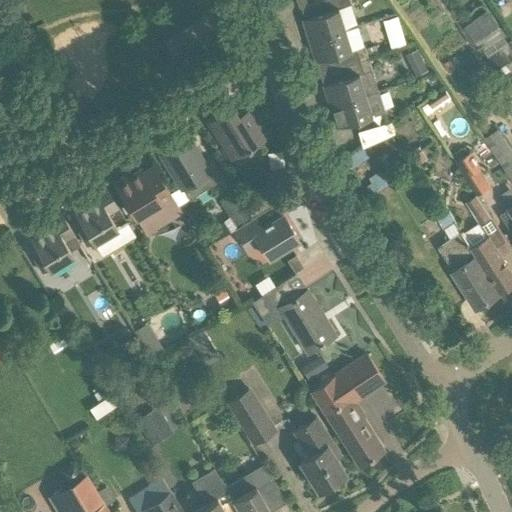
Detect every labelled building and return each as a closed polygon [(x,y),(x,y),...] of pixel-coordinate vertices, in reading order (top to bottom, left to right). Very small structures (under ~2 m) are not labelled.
[(304,19),(311,41),(347,29),(341,8),(353,4),(351,0),(324,0),(312,4),(316,16),(304,19)] [(474,45),(502,30),(491,10),(463,25),(474,45)] [(385,21),(389,33),(402,30),(399,17),(385,21)] [(347,29),(311,41),(318,62),(331,58),(335,69),(370,58),(367,49),(366,46),(354,50),(347,29)] [(511,42),(488,58),(499,75),(511,66),(511,42)] [(377,45),(367,49),(370,58),(380,55),(377,45)] [(407,54),(412,65),(423,59),(418,49),(407,54)] [(370,58),(335,69),(338,81),(325,85),(331,106),(380,91),(370,58)] [(380,91),(331,106),(338,128),(387,112),(380,91)] [(233,109),(210,123),(231,158),(266,137),(250,110),(238,117),(233,109)] [(371,144),(397,137),(393,122),(367,129),(371,144)] [(511,180),(511,151),(497,131),(484,140),(511,180)] [(216,181),(210,171),(190,140),(189,141),(189,140),(163,156),(163,157),(183,187),(189,197),(216,181)] [(343,159),(350,169),(372,155),(365,145),(343,159)] [(418,164),(428,158),(423,150),(422,150),(420,147),(411,152),(413,156),(418,164)] [(452,156),(456,161),(468,153),(465,148),(452,156)] [(468,153),(456,161),(478,195),(491,187),(478,168),(479,167),(470,152),(468,153)] [(167,220),(182,211),(154,166),(143,173),(140,169),(130,175),(129,173),(114,182),(136,217),(145,233),(167,220)] [(371,199),(390,188),(380,171),(370,177),(373,182),(364,188),(371,199)] [(79,233),(87,246),(93,242),(94,244),(117,230),(116,228),(126,222),(105,188),(86,200),(88,204),(75,212),(85,229),(79,233)] [(218,201),(234,226),(250,216),(239,197),(234,191),(218,201)] [(480,225),(491,218),(477,195),(465,203),(480,225)] [(456,221),(446,206),(434,214),(443,229),(456,221)] [(70,252),(81,245),(62,214),(46,224),(49,228),(31,239),(41,255),(35,259),(43,272),(49,268),(50,270),(73,256),(70,252)] [(283,214),(264,226),(258,215),(235,228),(248,251),(261,243),(269,257),(298,240),(283,214)] [(481,304),(501,291),(472,247),(462,231),(438,247),(475,303),(481,304)] [(472,247),(501,291),(511,284),(511,270),(489,235),(472,247)] [(287,259),(294,271),(303,266),(295,254),(287,259)] [(296,273),(252,299),(281,346),(297,336),(307,352),(336,334),(307,288),(306,289),(296,273)] [(218,300),(229,292),(220,279),(216,281),(211,280),(206,284),(205,290),(208,295),(215,295),(218,300)] [(134,331),(149,356),(163,348),(147,322),(134,331)] [(0,359),(14,352),(4,330),(0,332),(0,359)] [(219,357),(203,330),(189,338),(206,365),(219,357)] [(54,353),(76,340),(71,331),(49,345),(54,353)] [(383,449),(352,401),(384,380),(367,353),(311,389),(359,465),(383,449)] [(307,378),(317,373),(310,360),(300,366),(307,378)] [(122,394),(131,382),(123,377),(114,388),(122,394)] [(171,391),(179,404),(196,393),(188,381),(171,391)] [(99,401),(110,394),(105,386),(94,394),(99,401)] [(254,441),(274,428),(249,388),(228,401),(254,441)] [(96,415),(117,403),(113,395),(91,407),(96,415)] [(173,432),(158,406),(135,420),(151,446),(173,432)] [(317,418),(295,432),(310,456),(301,462),(318,490),(344,473),(335,457),(340,454),(317,418)] [(240,511),(233,500),(234,500),(220,476),(215,479),(212,473),(194,483),(206,503),(193,511),(194,511),(240,511)] [(108,511),(103,503),(86,474),(51,495),(61,511),(108,511)] [(233,500),(240,511),(269,511),(286,502),(271,476),(234,500),(233,500)] [(183,511),(163,477),(130,496),(138,510),(137,510),(137,511),(183,511)] [(106,487),(98,492),(107,505),(115,500),(106,487)]
